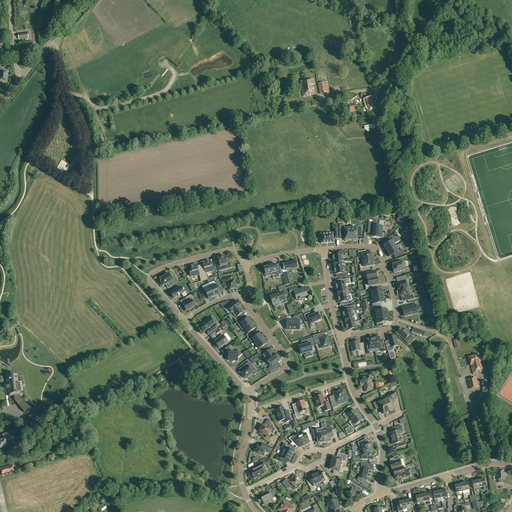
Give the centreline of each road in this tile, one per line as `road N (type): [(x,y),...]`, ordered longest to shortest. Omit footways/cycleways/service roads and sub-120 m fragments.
road 1 (residential): [(322,248),(375,248),(393,293),(392,326),(339,336)]
road 2 (track): [(327,98),(393,79),(457,0)]
road 3 (residential): [(244,263),(228,249),(154,272),(151,284),(184,321)]
road 4 (residential): [(251,396),(286,364),(238,293)]
road 5 (unclassified): [(90,152),(52,39)]
